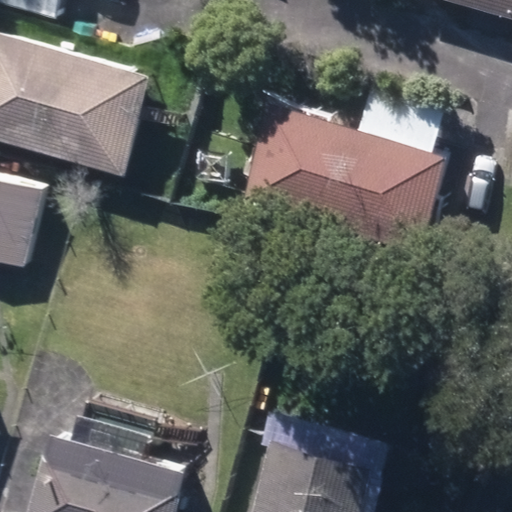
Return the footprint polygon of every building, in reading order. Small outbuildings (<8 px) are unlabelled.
[(0,0),(59,16),(63,0),(0,0)] [(511,0),(475,0),(511,10),(511,0)] [(0,133),(127,168),(155,66),(0,24),(0,133)] [(242,188),(424,241),(452,147),(270,92),(242,188)] [(0,255),(28,262),(46,183),(0,171),(0,255)] [(178,511),(184,490),(180,490),(189,459),(146,446),(151,432),(82,413),(77,429),(56,424),(32,511),(178,511)] [(257,511),(365,511),(379,453),(277,429),(257,511)]
